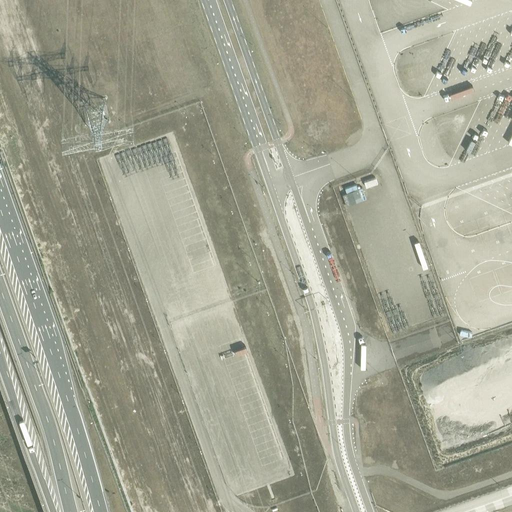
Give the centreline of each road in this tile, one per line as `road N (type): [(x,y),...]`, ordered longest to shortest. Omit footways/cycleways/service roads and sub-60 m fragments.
road 1 (unclassified): [(370,511),(348,445),(343,316),(225,0)]
road 2 (unclassified): [(204,0),(316,322),(335,455),(355,511)]
road 3 (secondary): [(101,511),(0,212)]
road 4 (trunk): [(0,284),(71,511)]
road 5 (trunk): [(0,353),(56,511)]
road 6 (unknown): [(511,252),(459,271),(477,310),(511,307)]
